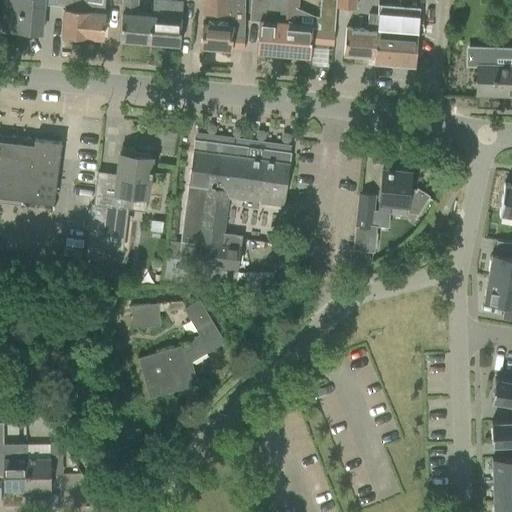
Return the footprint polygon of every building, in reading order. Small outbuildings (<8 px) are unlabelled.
[(16,32),(41,34),(43,5),(54,5),(53,0),(5,0),(3,29),(16,30),(16,32)] [(53,0),(54,5),(64,6),(62,36),(102,39),(104,8),(87,7),(87,12),(74,11),(75,0),(53,0)] [(119,41),(149,43),(151,16),(135,15),(136,0),(122,0),(122,14),(121,14),(119,41)] [(244,15),(243,0),(203,0),(204,14),(204,23),(202,23),(200,48),(243,51),(244,15)] [(250,0),(249,22),(258,22),(258,32),(256,52),(283,54),(287,0),(250,0)] [(287,0),(283,54),(309,57),(310,43),(333,45),(335,8),(335,0),(320,0),(319,19),(315,18),(315,17),(297,8),(297,0),(287,0)] [(335,0),(335,8),(355,9),(355,0),(335,0)] [(151,16),(149,43),(179,46),(181,19),(182,3),(152,1),(151,16)] [(345,28),(343,56),(373,58),(373,62),(414,65),(419,8),(378,5),(377,16),(368,15),(367,30),(345,28)] [(476,95),(511,95),(511,64),(477,64),(476,95)] [(0,202),(53,209),(61,142),(0,135),(0,202)] [(179,249),(177,264),(189,266),(235,272),(240,236),(223,233),(228,198),(243,200),(242,206),(255,208),(256,208),(257,203),(283,206),(287,173),(290,153),(255,148),(204,141),(194,140),(179,249)] [(93,206),(127,210),(128,196),(146,198),(151,157),(119,153),(116,181),(96,179),(93,206)] [(350,274),(352,274),(363,270),(365,269),(364,267),(371,262),(374,227),(384,227),(386,205),(408,207),(418,213),(428,196),(416,188),(414,191),(409,190),(411,173),(381,170),(377,211),(372,210),(374,195),(359,193),(356,227),(354,226),(350,274)] [(511,184),(504,183),(498,215),(511,217),(511,184)] [(489,263),(487,277),(498,279),(511,281),(511,255),(511,257),(491,254),(489,263)] [(0,267),(24,271),(25,259),(13,257),(13,259),(0,257),(0,267)] [(487,277),(483,300),(504,304),(502,317),(511,319),(511,281),(498,279),(487,277)] [(178,346),(137,358),(148,398),(189,386),(183,366),(224,342),(198,299),(183,308),(198,334),(178,346)] [(130,306),(132,328),(160,326),(158,304),(130,306)] [(511,380),(494,377),(490,402),(511,405),(511,380)] [(511,421),(490,421),(491,446),(511,445),(511,421)] [(50,444),(50,454),(62,453),(62,443),(50,444)] [(0,444),(0,464),(3,465),(3,490),(14,490),(14,495),(26,495),(25,458),(25,445),(0,444)] [(511,457),(492,458),(492,480),(511,478),(511,457)] [(49,458),(25,458),(26,495),(38,495),(39,489),(50,489),(49,458)] [(511,478),(492,480),(493,503),(511,502),(511,478)] [(511,511),(511,502),(493,503),(493,511),(511,511)]
